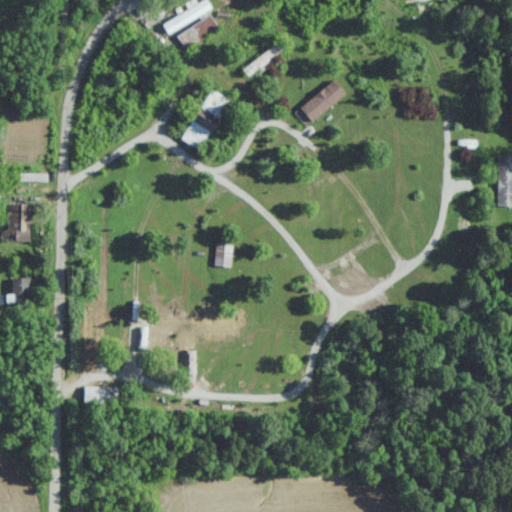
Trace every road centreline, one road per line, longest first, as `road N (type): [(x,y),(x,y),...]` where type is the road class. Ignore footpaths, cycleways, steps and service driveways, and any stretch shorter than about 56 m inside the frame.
road 1 (residential): [(265,120),(321,31),(417,29),(453,130),(440,227),(411,265),(345,303),(302,386),(266,396),(149,382),(136,326),(152,272),(193,240),(219,177),(265,120)]
road 2 (residential): [(54,511),(71,83),(110,14),(128,0)]
road 3 (residential): [(209,44),(265,120),(320,151),(411,265)]
road 4 (residential): [(279,0),(209,44),(145,131),(64,187)]
road 5 (residential): [(345,303),(264,210),(145,131)]
